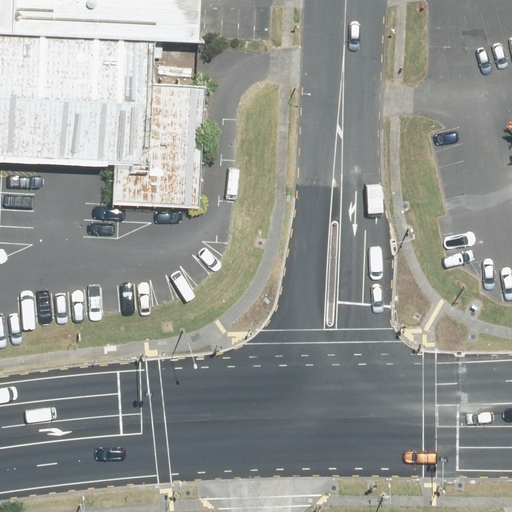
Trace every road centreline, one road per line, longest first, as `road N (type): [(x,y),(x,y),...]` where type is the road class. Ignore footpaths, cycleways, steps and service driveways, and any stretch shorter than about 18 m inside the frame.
road 1 (unclassified): [(317,382),(330,309),(346,0)]
road 2 (primary): [(0,408),(317,382)]
road 3 (primary): [(285,446),(0,478)]
road 4 (primary): [(511,441),(285,446)]
road 5 (primary): [(317,382),(511,376)]
